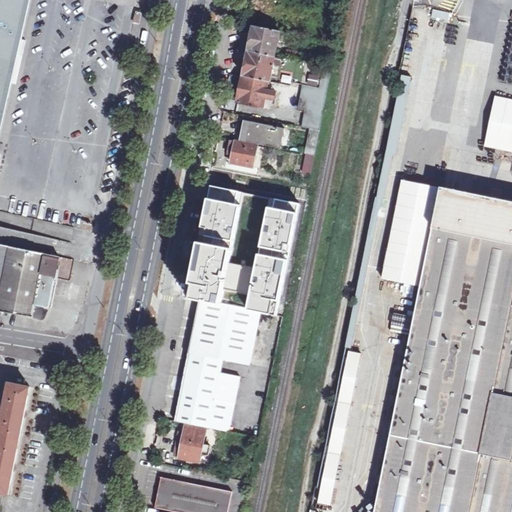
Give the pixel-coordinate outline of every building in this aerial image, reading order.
[(0,0),(0,113),(20,22),(25,0),(0,0)] [(0,137),(30,0),(25,0),(20,22),(0,113),(0,137)] [(451,13),(434,9),(432,16),(449,20),(451,13)] [(251,38),(249,50),(275,56),(280,31),(254,26),(251,38)] [(268,81),(270,82),(275,56),(249,50),(246,63),(243,76),(268,81)] [(333,68),(275,56),(270,82),(292,86),(292,82),(304,85),(303,89),(327,94),(333,68)] [(413,77),(403,75),(394,121),(393,121),(378,197),(387,199),(403,123),(404,123),(413,77)] [(268,81),(243,76),(240,88),(238,101),(262,106),(264,97),(266,90),(268,81)] [(320,131),(327,94),(303,89),(299,108),(306,109),(303,127),(310,128),(320,131)] [(276,93),(266,90),(264,97),(274,99),(276,93)] [(511,98),(496,95),(486,144),(511,149),(511,98)] [(224,112),(221,127),(236,130),(239,114),(224,112)] [(285,129),(247,121),(245,131),(243,141),(281,148),(285,129)] [(316,156),(320,131),(310,128),(305,153),(309,154),(316,156)] [(258,146),(232,140),(229,152),(234,154),(232,163),(254,168),(255,166),(261,167),(265,147),(258,146)] [(309,187),(316,156),(309,154),(304,181),(295,179),(294,184),(309,187)] [(440,187),(403,180),(384,278),(421,285),(440,187)] [(300,204),(212,186),(190,297),(278,315),(300,204)] [(511,511),(511,200),(442,187),(416,316),(412,334),(375,511),(511,511)] [(0,252),(8,254),(9,246),(0,244),(0,252)] [(59,256),(9,246),(8,254),(0,252),(0,311),(41,318),(49,307),(59,256)] [(192,345),(177,422),(244,434),(254,380),(237,376),(240,362),(252,365),(261,319),(262,312),(201,299),(192,345)] [(394,331),(412,334),(416,316),(395,312),(392,324),(395,325),(394,331)] [(333,504),(356,350),(341,348),(319,502),(333,504)] [(0,492),(6,494),(8,486),(11,486),(14,467),(18,449),(15,448),(18,432),(21,433),(25,414),(29,395),(26,395),(27,387),(10,383),(0,430),(0,492)] [(181,458),(201,462),(203,454),(211,455),(213,446),(205,444),(208,429),(188,425),(185,441),(181,458)] [(172,511),(230,511),(235,492),(162,478),(159,493),(156,509),(172,511)]
